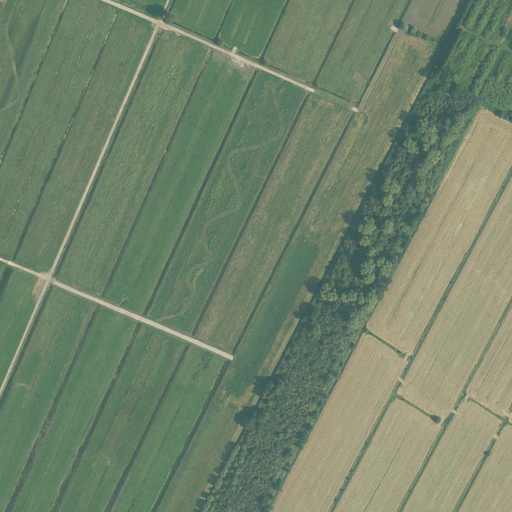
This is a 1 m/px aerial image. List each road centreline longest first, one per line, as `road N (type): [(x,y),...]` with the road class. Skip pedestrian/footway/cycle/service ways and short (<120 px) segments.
road 1 (track): [(168,0),(0,393)]
road 2 (track): [(355,111),(157,24)]
